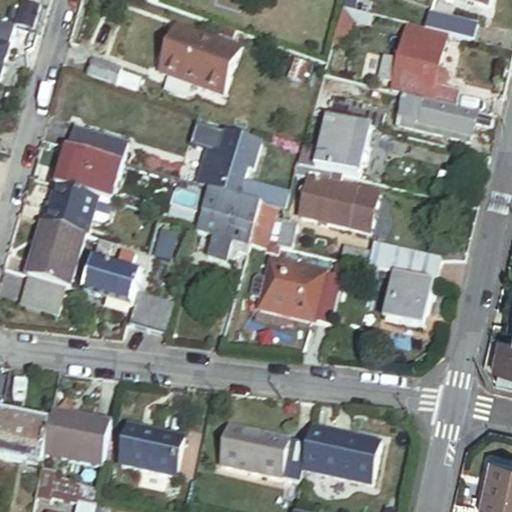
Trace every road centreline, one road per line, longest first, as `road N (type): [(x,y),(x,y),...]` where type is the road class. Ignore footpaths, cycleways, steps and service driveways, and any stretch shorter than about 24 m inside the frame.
road 1 (residential): [(0,351),(456,406)]
road 2 (residential): [(456,406),(511,165)]
road 3 (residential): [(68,0),(0,237)]
